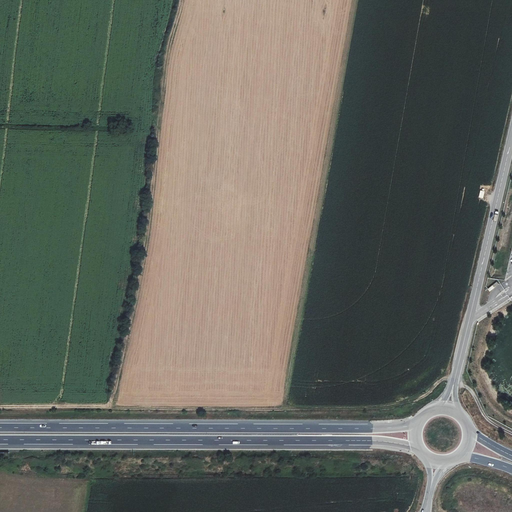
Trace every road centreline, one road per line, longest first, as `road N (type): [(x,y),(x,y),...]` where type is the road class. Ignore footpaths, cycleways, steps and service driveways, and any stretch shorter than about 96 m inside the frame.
road 1 (track): [(174,0),(145,228),(108,405),(396,405),(455,376)]
road 2 (trunk): [(0,440),(416,445)]
road 3 (trunk): [(415,425),(0,427)]
road 4 (tertiary): [(453,383),(511,129)]
